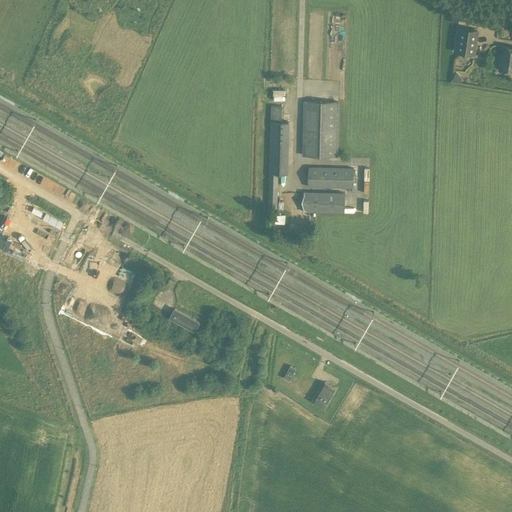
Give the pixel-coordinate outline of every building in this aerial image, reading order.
[(475,55),(479,30),(457,27),(454,52),(475,55)] [(511,46),(502,45),(499,69),(511,71),(511,46)] [(273,99),(285,99),(285,89),(273,89),(273,99)] [(303,154),(337,155),(338,101),(305,101),(303,154)] [(271,118),(282,118),(282,105),(271,104),(271,118)] [(271,121),(270,147),(289,148),(290,122),(282,121),(271,121)] [(309,167),(308,186),(353,187),(353,168),(309,167)] [(269,173),(268,207),(277,208),(278,173),(269,173)] [(304,211),(344,212),(345,193),(305,192),(304,211)] [(174,308),(170,317),(194,330),(199,322),(174,308)] [(284,377),(290,380),(296,368),(290,365),(284,377)] [(314,401),(324,407),(334,390),(324,384),(314,401)]
